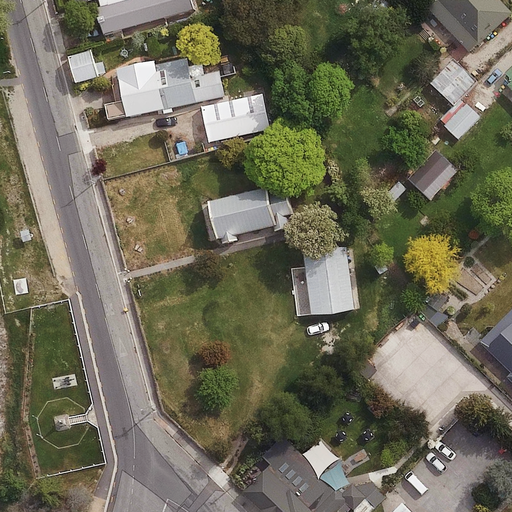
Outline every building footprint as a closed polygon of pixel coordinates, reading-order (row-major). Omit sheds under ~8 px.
[(79,0),(84,15),(99,10),(107,38),(200,10),(197,0),(79,0)] [(511,2),(510,0),(439,0),(432,6),(473,52),(511,16),(511,2)] [(95,50),(68,59),(80,93),(106,84),(95,50)] [(192,58),(121,74),(131,119),(226,98),(220,72),(196,78),(192,58)] [(476,81),(452,60),(430,83),(453,105),(476,81)] [(261,94),(201,107),(209,141),(269,128),(261,94)] [(465,103),(443,125),(458,140),(481,117),(465,103)] [(285,184),(208,202),(219,248),(295,229),(285,184)] [(346,247),(306,251),(313,314),(354,309),(346,247)] [(511,308),(479,342),(510,373),(506,377),(511,382),(511,308)] [(248,493),(266,511),(333,511),(345,501),(293,448),(248,493)]
